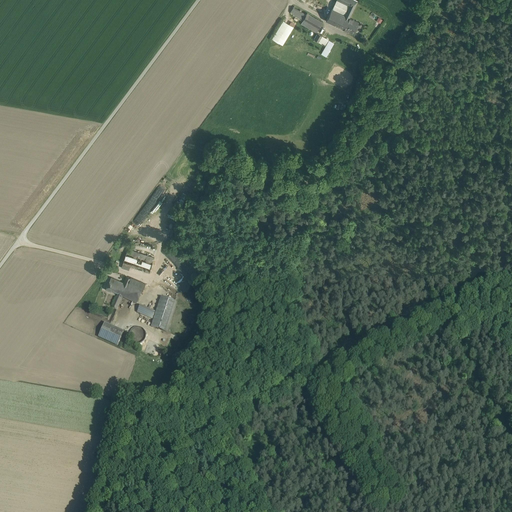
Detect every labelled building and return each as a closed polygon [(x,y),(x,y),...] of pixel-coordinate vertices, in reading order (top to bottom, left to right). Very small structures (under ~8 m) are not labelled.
[(337,0),(333,7),(337,9),(336,11),(345,16),(349,6),(337,0)] [(352,0),(352,1),(349,6),(345,16),(348,17),(350,18),(358,2),(353,0),(352,0)] [(307,15),(293,7),(290,13),(303,20),(307,15)] [(348,17),(345,16),(336,11),(337,9),(333,7),(332,9),(326,21),(343,29),(348,17)] [(323,23),(307,13),(307,15),(303,20),(319,29),(323,23)] [(348,17),(343,29),(353,34),(359,22),(350,18),(348,17)] [(294,27),(290,24),(283,20),(272,38),(283,45),(294,27)] [(319,29),(303,20),(301,24),(317,33),(319,29)] [(318,34),(314,40),(319,42),(322,36),(318,34)] [(326,46),(329,40),(322,36),(319,42),(326,46)] [(326,56),(334,43),(329,40),(326,46),(322,53),(326,56)] [(144,232),(157,212),(152,209),(158,200),(151,196),(133,225),(144,232)] [(155,258),(128,249),(123,264),(130,267),(149,273),(155,258)] [(118,295),(112,308),(117,310),(122,297),(137,304),(142,291),(146,284),(131,277),(131,278),(127,276),(124,283),(123,283),(118,295)] [(111,277),(106,290),(118,295),(123,283),(111,277)] [(161,297),(152,326),(167,332),(177,302),(161,297)] [(155,311),(140,305),(137,312),(152,319),(155,311)] [(123,332),(105,323),(99,337),(117,345),(123,332)] [(145,338),(146,334),(145,331),(143,329),(141,327),(138,326),(135,327),(132,329),(130,331),(130,335),(130,338),(132,340),(135,342),(138,343),(141,342),(144,340),(145,338)]
